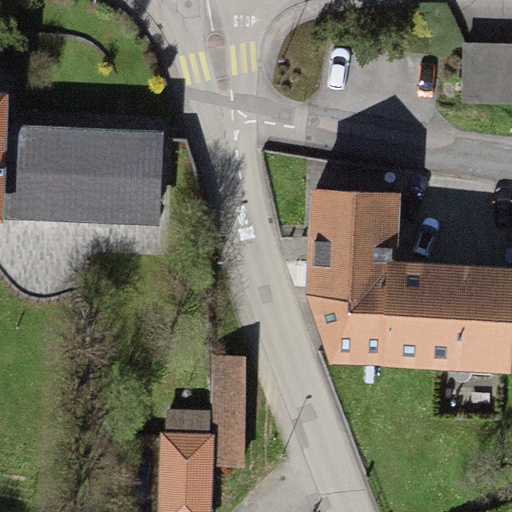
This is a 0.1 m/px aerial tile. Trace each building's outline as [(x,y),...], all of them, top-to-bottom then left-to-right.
[(511,46),(463,47),(464,108),(511,107),(511,46)] [(0,213),(160,215),(161,140),(0,137),(0,213)] [(309,291),(330,362),(386,363),(387,268),(388,182),(310,181),(309,269),(309,291)] [(450,269),(387,268),(386,363),(503,364),(504,270),(450,269)] [(248,356),(219,356),(220,428),(220,462),(251,462),(248,356)] [(220,428),(165,428),(164,511),(219,511),(220,462),(220,428)]
